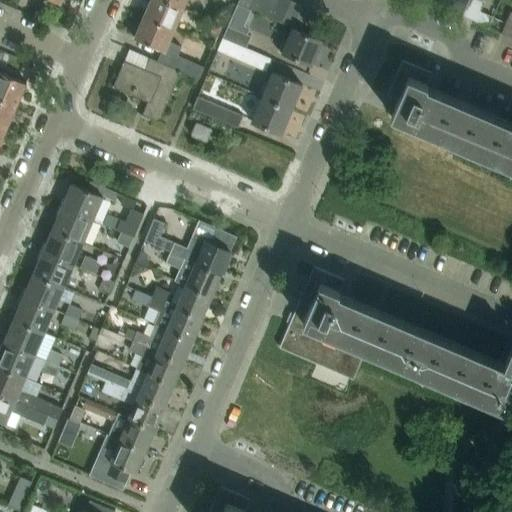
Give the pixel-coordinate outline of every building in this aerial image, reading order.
[(173,29),(182,8),(163,0),(149,0),(142,15),(173,29)] [(258,13),(263,0),(250,0),(247,8),(258,13)] [(270,17),(276,0),(263,0),(258,13),(270,17)] [(280,22),(289,0),(276,0),(270,17),(280,22)] [(291,26),(300,4),(291,0),(289,0),(280,22),(291,26)] [(432,0),(437,2),(452,9),(456,0),(432,0)] [(303,31),(312,9),(300,4),(291,26),(303,31)] [(487,26),(492,15),(479,9),(474,20),(487,26)] [(221,25),(224,16),(212,11),(208,19),(221,25)] [(168,40),(173,29),(142,15),(133,37),(170,53),(165,64),(180,70),(198,78),(203,66),(177,55),(181,46),(168,40)] [(496,39),(506,42),(511,21),(511,19),(503,17),(496,39)] [(217,33),(221,25),(208,19),(204,28),(217,33)] [(249,35),(226,25),(221,37),(245,46),(249,35)] [(310,64),(320,39),(303,31),(291,26),(285,40),(281,39),(277,50),(310,64)] [(269,57),(245,46),(221,37),(216,49),(264,69),(269,57)] [(180,70),(165,64),(149,57),(144,68),(124,60),(112,86),(148,101),(142,114),(158,121),(180,70)] [(511,127),(424,90),(426,84),(431,72),(401,59),(388,89),(399,94),(390,114),(511,166),(511,127)] [(0,71),(0,97),(16,105),(26,82),(0,71)] [(291,109),(301,84),(271,71),(261,96),(291,109)] [(243,114),(196,94),(191,107),(237,127),(243,114)] [(280,133),(291,109),(261,96),(251,121),(280,133)] [(0,124),(7,127),(16,105),(0,97),(0,124)] [(194,120),(190,129),(188,134),(205,141),(211,127),(194,120)] [(71,182),(61,205),(92,218),(102,195),(71,182)] [(136,201),(123,196),(120,203),(133,209),(136,201)] [(51,229),(82,241),(92,218),(61,205),(51,229)] [(107,214),(103,223),(115,229),(119,219),(107,214)] [(230,251),(229,250),(235,235),(211,225),(205,240),(196,236),(191,238),(187,248),(158,236),(164,222),(153,218),(143,241),(169,252),(183,257),(194,262),(220,273),(230,251)] [(72,264),(82,241),(51,229),(41,252),(72,264)] [(120,231),(116,241),(129,246),(133,236),(120,231)] [(63,287),(72,264),(41,252),(32,274),(63,287)] [(178,267),(183,257),(169,252),(165,262),(178,267)] [(87,259),(83,268),(96,273),(100,264),(87,259)] [(211,295),(220,273),(194,262),(185,284),(211,295)] [(335,297),(338,291),(343,278),(313,266),(291,317),(364,348),(505,408),(511,391),(511,372),(508,371),(510,365),(511,366),(511,346),(504,363),(509,365),(507,371),(335,297)] [(53,309),(63,287),(32,274),(22,296),(53,309)] [(108,293),(114,281),(103,276),(98,289),(108,293)] [(201,317),(211,295),(185,284),(175,305),(201,317)] [(154,287),(151,295),(164,301),(168,292),(154,287)] [(146,306),(151,295),(136,289),(131,300),(146,306)] [(192,339),(201,317),(175,305),(164,301),(151,295),(146,306),(159,311),(154,323),(192,339)] [(44,332),(53,309),(22,296),(13,319),(44,332)] [(68,304),(64,313),(77,319),(81,309),(68,304)] [(149,329),(154,316),(142,312),(137,325),(149,329)] [(73,329),(77,319),(64,313),(60,323),(73,329)] [(364,348),(291,317),(278,346),(351,377),(364,348)] [(34,355),(44,332),(13,319),(3,342),(34,355)] [(182,361),(192,339),(154,323),(148,336),(136,331),(132,339),(182,361)] [(173,383),(182,361),(132,339),(132,340),(101,327),(97,335),(128,348),(128,350),(140,355),(135,367),(173,383)] [(88,352),(118,361),(122,348),(91,340),(88,352)] [(0,366),(24,377),(34,355),(3,342),(0,348),(0,366)] [(49,349),(45,359),(58,364),(62,355),(49,349)] [(54,374),(58,364),(45,359),(41,368),(54,374)] [(163,405),(173,383),(135,367),(130,379),(91,363),(87,373),(106,381),(163,405)] [(41,384),(24,377),(0,366),(0,393),(14,400),(57,418),(61,408),(35,397),(41,384)] [(154,427),(163,405),(106,381),(101,391),(122,400),(122,399),(133,403),(128,416),(154,427)] [(57,418),(14,400),(0,393),(0,421),(5,423),(10,411),(52,429),(57,418)] [(92,403),(89,410),(113,420),(116,413),(92,403)] [(83,409),(74,406),(69,417),(79,421),(83,409)] [(154,427),(128,416),(117,412),(116,413),(113,420),(107,433),(145,448),(154,427)] [(145,448),(107,433),(97,457),(134,472),(145,448)] [(18,509),(30,480),(19,475),(7,504),(18,509)] [(243,511),(244,510),(249,498),(219,485),(207,511),(243,511)]
